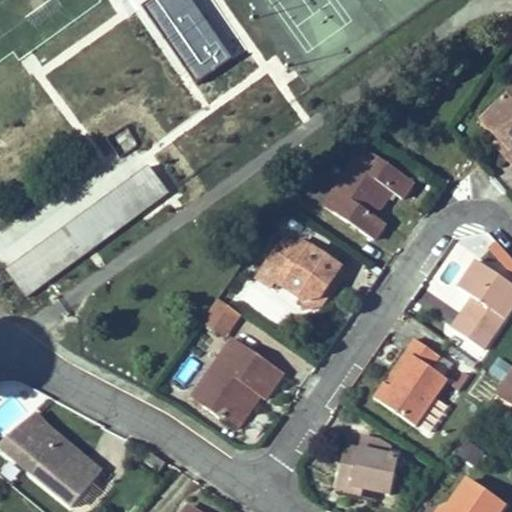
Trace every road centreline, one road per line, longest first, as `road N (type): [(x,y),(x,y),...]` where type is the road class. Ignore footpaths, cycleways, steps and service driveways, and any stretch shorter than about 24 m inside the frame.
road 1 (residential): [(511,231),(494,212),(473,208),(453,217),(258,494)]
road 2 (residential): [(31,359),(258,494)]
